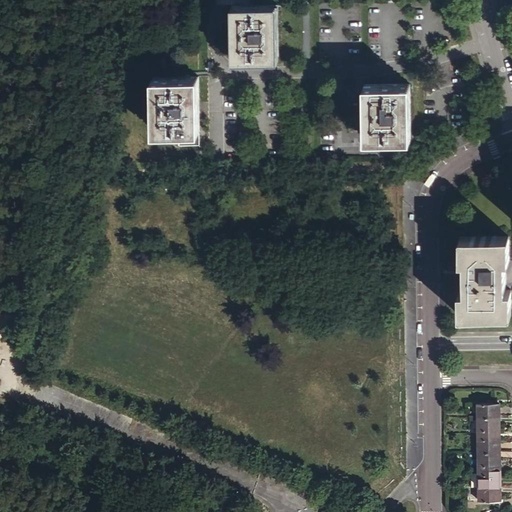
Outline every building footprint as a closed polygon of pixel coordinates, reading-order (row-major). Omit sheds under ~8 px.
[(276,3),(232,4),(233,58),(277,58),(276,3)] [(197,74),(152,74),(154,128),(198,128),(197,74)] [(409,84),(363,84),(364,138),(409,137),(409,84)] [(509,260),(508,235),(459,236),(460,261),(464,261),(464,290),(458,290),(459,315),(511,315),(511,289),(505,290),(505,260),(509,260)] [(476,403),(477,416),(498,415),(498,402),(476,403)] [(477,434),(498,433),(498,415),(477,416),(477,434)] [(477,434),(477,451),(499,450),(498,433),(477,434)] [(499,450),(477,451),(477,468),(499,468),(499,450)] [(499,486),(499,468),(477,468),(477,486),(499,486)] [(499,486),(477,486),(477,500),(499,500),(499,486)]
